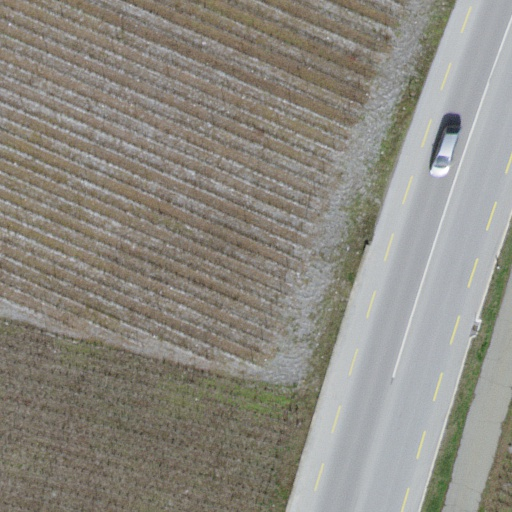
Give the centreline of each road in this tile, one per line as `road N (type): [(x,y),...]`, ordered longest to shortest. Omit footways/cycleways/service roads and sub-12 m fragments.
road 1 (primary): [(511,41),(423,272),(352,511)]
road 2 (track): [(511,344),(462,511)]
